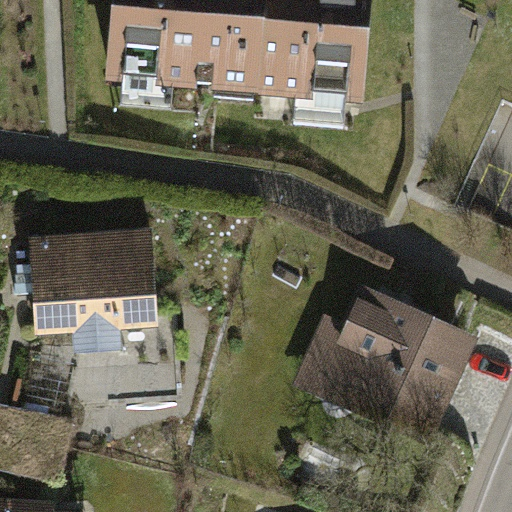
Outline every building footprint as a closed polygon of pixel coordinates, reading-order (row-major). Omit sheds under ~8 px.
[(112,0),(106,81),(120,83),(118,105),(194,112),(197,85),(297,94),(296,114),(340,118),(342,95),(360,97),(368,0),(112,0)] [(151,226),(30,234),(32,262),(14,264),(16,297),(26,297),(35,296),(37,332),(75,330),(76,348),(120,345),(119,327),(158,325),(151,226)] [(362,283),(344,324),(326,316),(295,384),(431,446),(481,337),(362,283)] [(15,405),(2,402),(0,412),(0,474),(63,488),(77,422),(65,420),(77,364),(26,354),(15,405)] [(29,499),(0,497),(0,511),(53,511),(54,500),(29,499)]
